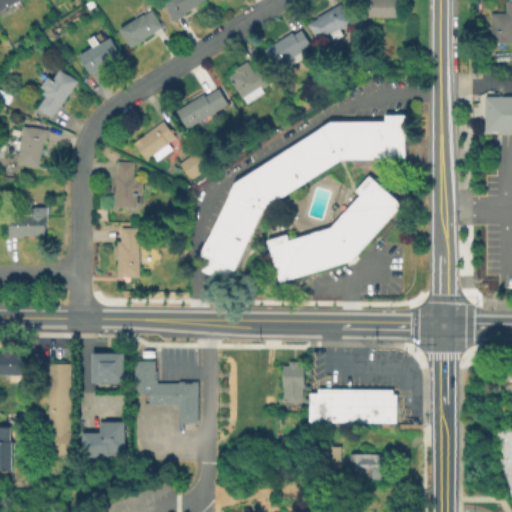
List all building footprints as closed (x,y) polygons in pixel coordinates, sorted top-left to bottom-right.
[(17,0),(0,9),(0,0),(17,0)] [(203,0),(185,11),(186,13),(174,20),(167,9),(168,8),(163,0),(203,0)] [(399,0),(400,16),(375,16),(375,23),(363,23),(363,0),(399,0)] [(148,1),(163,26),(132,46),(119,28),(143,12),(144,13),(145,13),(141,6),(148,1)] [(344,33),(332,41),(328,34),(319,40),(309,22),(318,16),(342,1),(353,21),(341,28),(344,33)] [(511,45),(489,46),(488,15),(503,15),(503,1),(511,1),(511,45)] [(302,28),(312,44),(303,50),(305,55),(290,65),(287,60),(277,66),(266,48),(293,30),(295,33),(302,28)] [(112,60),(91,72),(80,54),(111,35),(121,53),(111,59),(112,60)] [(248,59),(255,70),(265,64),(275,79),(262,87),(265,92),(248,102),(244,96),(243,97),(229,75),(236,70),(234,68),(248,59)] [(61,67),(79,79),(61,105),(60,105),(53,116),(39,106),(47,95),(43,93),(46,88),(42,85),(49,75),(54,78),(61,67)] [(219,86),(229,103),(188,128),(176,109),(204,92),(206,94),(219,86)] [(511,130),(483,131),(482,121),(482,95),(495,94),(511,94),(511,130)] [(262,208),(233,268),(230,267),(227,273),(223,280),(215,277),(201,270),(207,256),(205,255),(204,257),(198,254),(233,182),(329,120),(383,120),(383,113),(404,113),(405,158),(340,158),(339,159),(262,208)] [(173,148),(158,159),(154,153),(147,159),(135,141),(164,119),(176,135),(168,141),(173,148)] [(24,124),(31,126),(32,125),(49,128),(47,141),(45,141),(40,166),(19,162),(21,148),(19,148),(24,124)] [(210,165),(191,178),(180,162),(198,149),(210,165)] [(143,180),(143,192),(138,192),(137,206),(115,205),(116,174),(117,174),(118,160),(135,161),(134,175),(138,175),(138,180),(143,180)] [(329,227),(359,194),(353,189),(367,173),(401,204),(350,260),(278,282),(264,240),(285,233),(287,240),(329,227)] [(44,234),(7,233),(7,213),(28,213),(28,205),(44,205),(44,234)] [(145,226),(146,241),(139,241),(140,275),(118,275),(118,240),(121,240),(121,226),(145,226)] [(0,373),(0,352),(1,352),(1,347),(11,347),(11,352),(23,353),(22,374),(0,373)] [(121,384),(87,384),(87,353),(121,353),(121,384)] [(301,398),(299,398),(299,401),(286,401),(286,397),(279,397),(280,364),(286,364),(287,359),(295,359),(295,365),(302,365),(301,398)] [(145,395),(136,395),(136,387),(131,387),(131,362),(152,362),(153,385),(145,395)] [(70,363),(70,385),(47,385),(47,363),(70,363)] [(176,425),(175,406),(175,385),(175,382),(194,382),(195,425),(176,425)] [(70,408),(47,408),(47,385),(70,385),(70,408)] [(153,385),(159,385),(160,406),(145,407),(145,395),(153,385)] [(175,406),(160,406),(159,385),(175,385),(175,406)] [(340,421),(307,421),(308,392),(317,392),(317,388),(340,388),(340,421)] [(361,421),(340,421),(340,388),(362,388),(361,421)] [(395,422),(361,421),(362,388),(391,388),(391,393),(395,393),(395,422)] [(70,408),(70,431),(47,431),(47,408),(70,408)] [(125,420),(125,452),(113,452),(113,454),(109,454),(109,456),(82,456),(82,431),(100,431),(100,420),(125,420)] [(0,425),(12,425),(11,440),(13,440),(12,469),(0,469),(0,425)] [(511,494),(511,495),(498,459),(503,457),(494,432),(511,425),(511,494)] [(70,431),(71,453),(47,453),(47,431),(70,431)] [(339,448),(338,469),(320,468),(321,447),(339,448)] [(378,482),(361,481),(362,473),(347,473),(348,454),(379,456),(378,482)]
